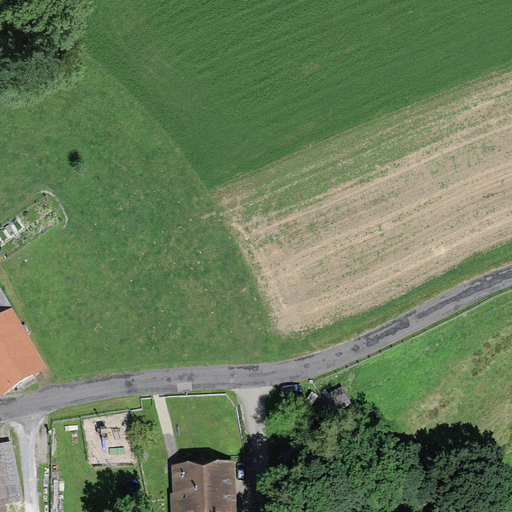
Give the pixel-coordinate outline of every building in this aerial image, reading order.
[(0,286),(0,314),(12,308),(0,286)] [(0,314),(0,396),(48,369),(12,308),(0,314)] [(351,412),(340,393),(316,406),(327,425),(351,412)] [(0,511),(7,511),(6,506),(9,505),(0,460),(0,511)] [(237,511),(235,462),(170,464),(172,511),(237,511)]
